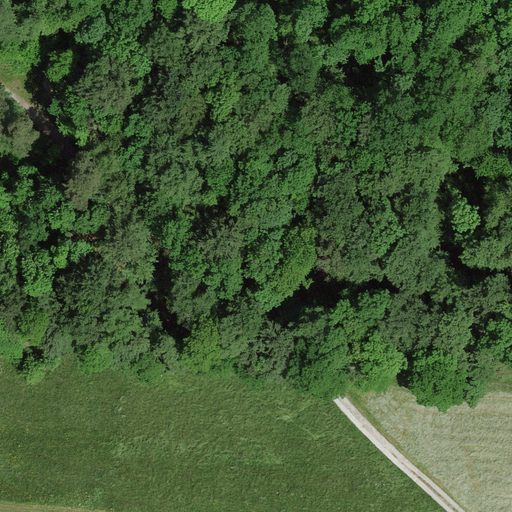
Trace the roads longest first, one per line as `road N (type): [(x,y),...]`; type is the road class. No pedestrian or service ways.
road 1 (track): [(0,89),(227,265),(342,403),(456,511)]
road 2 (track): [(511,244),(315,243),(227,265)]
